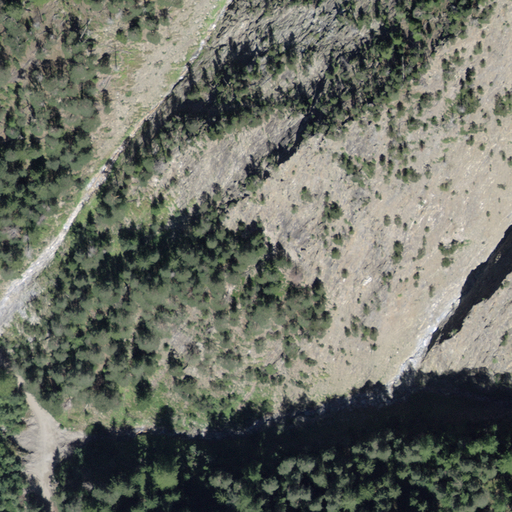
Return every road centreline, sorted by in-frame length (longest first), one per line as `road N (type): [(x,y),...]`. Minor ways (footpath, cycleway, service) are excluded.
road 1 (tertiary): [(0,44),(511,412)]
road 2 (track): [(0,354),(45,422),(43,491),(53,511)]
